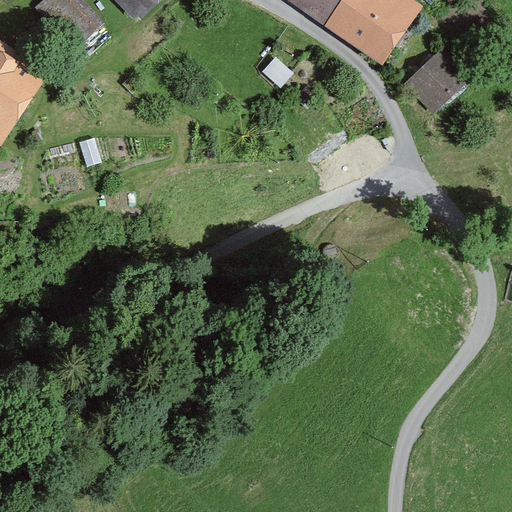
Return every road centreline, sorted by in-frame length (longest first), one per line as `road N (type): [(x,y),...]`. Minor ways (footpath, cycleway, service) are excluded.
road 1 (unclassified): [(410,186),(359,190),(0,313)]
road 2 (unclassified): [(394,511),(405,440),(475,339),(486,292),(454,217),(410,186)]
road 3 (unclassified): [(262,0),(351,57),(378,84),(400,126),(410,186)]
